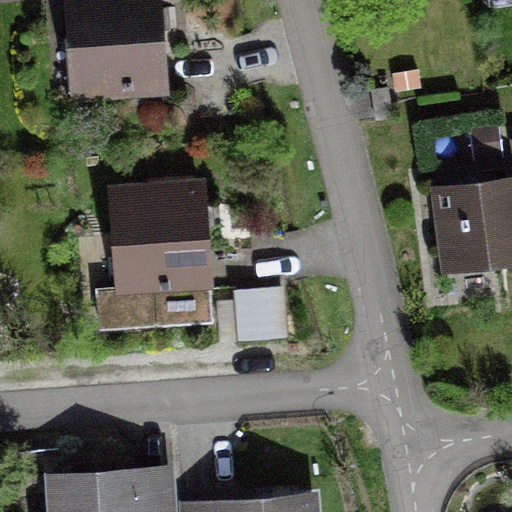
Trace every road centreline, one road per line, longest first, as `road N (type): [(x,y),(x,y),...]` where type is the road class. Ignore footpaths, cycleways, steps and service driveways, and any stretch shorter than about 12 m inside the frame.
road 1 (residential): [(395,382),(0,410)]
road 2 (residential): [(305,0),(395,382)]
